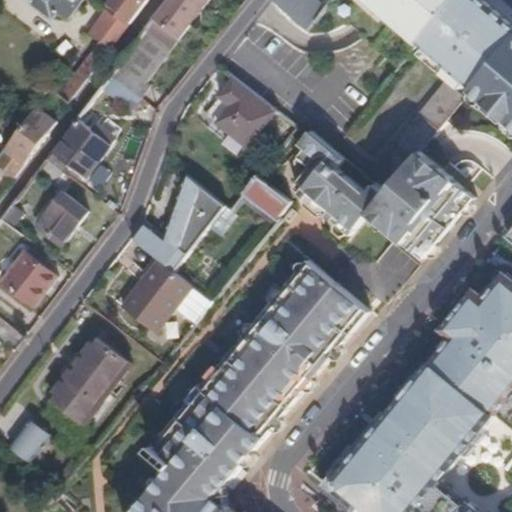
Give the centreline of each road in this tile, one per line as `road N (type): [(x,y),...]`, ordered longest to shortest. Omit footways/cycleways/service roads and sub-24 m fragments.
road 1 (residential): [(258,0),(164,115),(126,224),(0,387)]
road 2 (residential): [(511,188),(282,458),(275,496),(283,511)]
